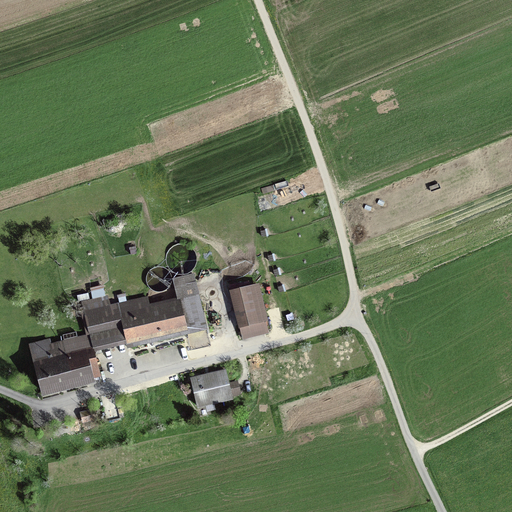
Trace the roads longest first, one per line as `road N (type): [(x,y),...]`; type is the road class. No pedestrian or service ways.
road 1 (residential): [(441,511),(357,316),(59,403),(0,390)]
road 2 (track): [(258,0),(320,161),(357,316)]
